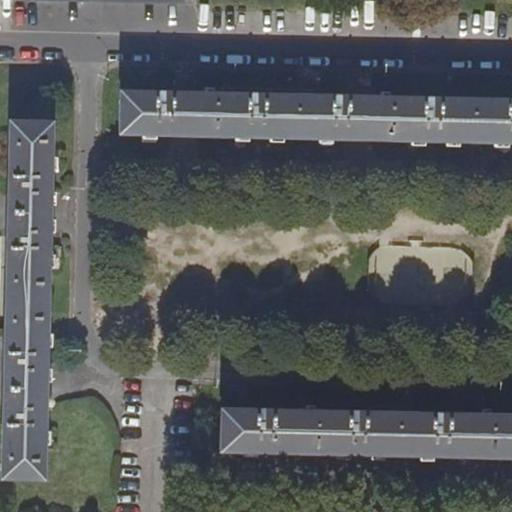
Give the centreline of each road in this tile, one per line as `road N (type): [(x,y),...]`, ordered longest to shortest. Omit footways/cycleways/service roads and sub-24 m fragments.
road 1 (residential): [(90,48),(511,58)]
road 2 (residential): [(90,48),(83,367),(142,369)]
road 3 (residential): [(142,369),(511,379)]
road 4 (residential): [(142,369),(144,511)]
